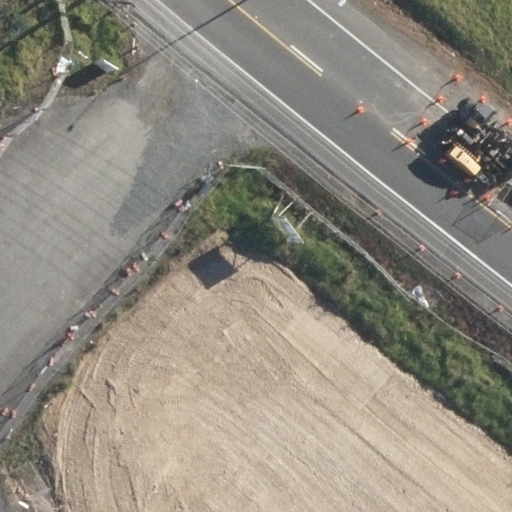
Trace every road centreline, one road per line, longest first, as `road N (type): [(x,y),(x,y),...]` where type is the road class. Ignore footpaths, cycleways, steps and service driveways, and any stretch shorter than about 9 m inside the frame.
road 1 (secondary): [(260,29),(0,320)]
road 2 (secondary): [(511,226),(260,29)]
road 3 (secondary): [(0,139),(117,0)]
